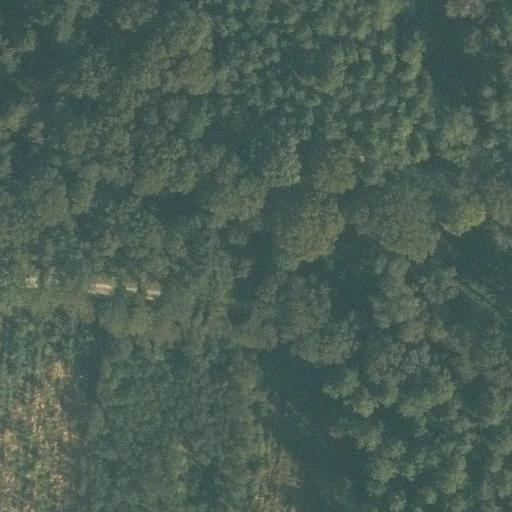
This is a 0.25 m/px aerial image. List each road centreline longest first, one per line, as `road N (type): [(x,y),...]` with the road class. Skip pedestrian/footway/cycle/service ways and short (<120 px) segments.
road 1 (track): [(511,348),(85,284),(0,280)]
road 2 (track): [(296,315),(288,383),(298,511)]
